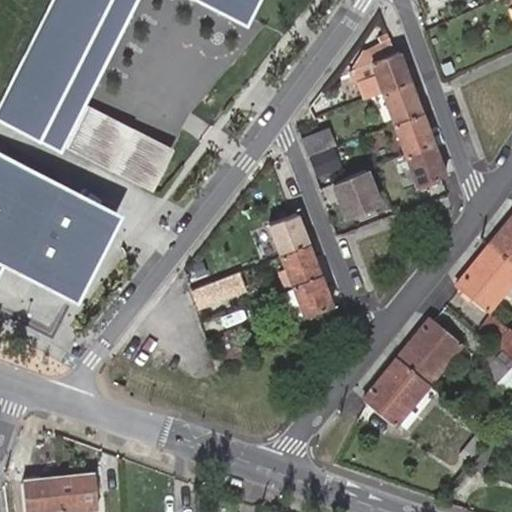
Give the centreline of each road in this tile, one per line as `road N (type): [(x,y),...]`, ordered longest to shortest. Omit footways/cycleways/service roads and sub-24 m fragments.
road 1 (residential): [(282,115),(67,392)]
road 2 (residential): [(373,342),(282,115)]
road 3 (residential): [(67,392),(276,469)]
road 4 (residential): [(485,206),(407,0)]
road 5 (residential): [(485,206),(373,342)]
road 6 (residential): [(373,342),(276,469)]
road 7 (residential): [(366,0),(282,115)]
road 8 (residential): [(276,469),(395,511)]
